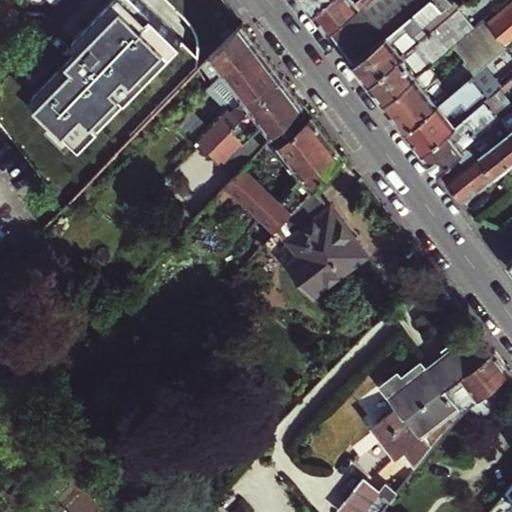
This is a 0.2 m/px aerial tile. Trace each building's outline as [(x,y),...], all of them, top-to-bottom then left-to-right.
[(80,47),(33,97),(79,142),(169,48),(118,0),(115,0),(75,42),(80,47)] [(308,0),(316,10),(327,0),(308,0)] [(332,30),(366,0),(327,0),(316,10),(332,30)] [(366,0),(332,30),(356,61),(428,0),(366,0)] [(428,0),(356,61),(371,81),(452,13),(445,4),(450,0),(428,0)] [(387,102),(432,64),(457,42),(476,27),(467,16),(478,7),(471,0),(467,0),(452,13),(371,81),(387,102)] [(508,43),(511,39),(511,2),(490,22),(508,43)] [(486,53),(490,58),(508,43),(490,22),(486,18),(476,27),(457,42),(470,57),(474,63),(486,53)] [(212,82),(226,68),(256,38),(243,22),(199,67),(212,82)] [(226,68),(212,82),(228,103),(198,129),(200,131),(197,134),(199,137),(203,134),(212,145),(253,105),(284,74),(256,38),(226,68)] [(407,128),(469,76),(490,58),(486,53),(474,63),(470,57),(445,79),(432,64),(387,102),(407,128)] [(253,105),(267,123),(297,90),(284,74),(253,105)] [(511,75),(501,85),(505,90),(511,84),(511,75)] [(407,128),(424,150),(486,97),(487,97),(469,76),(407,128)] [(511,96),(505,90),(501,85),(487,97),(486,97),(496,109),(511,96)] [(267,123),(275,133),(305,102),(297,90),(267,123)] [(486,97),(424,150),(440,171),(473,144),(483,135),(479,131),(500,113),(496,109),(486,97)] [(337,143),(305,102),(275,133),(265,144),(270,149),(279,139),(293,157),(287,165),(298,176),(306,167),(309,170),(337,143)] [(511,110),(503,119),(511,130),(511,110)] [(480,153),(498,174),(511,162),(511,130),(503,119),(483,135),(473,144),(480,153)] [(300,204),(317,185),(346,154),(337,143),(309,170),(306,167),(298,176),(285,189),(300,204)] [(447,180),(464,202),(498,174),(480,153),(447,180)] [(300,204),(285,189),(252,157),(234,175),(278,218),(273,223),(278,227),(280,225),(290,214),(300,204)] [(301,252),(288,263),(312,295),(349,267),(355,267),(364,260),(364,257),(369,253),(365,249),(366,242),(360,235),(355,235),(317,185),(300,204),(290,214),(280,225),(301,252)] [(285,265),(288,263),(301,252),(280,225),(278,227),(271,235),(266,240),(285,265)] [(425,434),(458,407),(444,389),(495,349),(477,325),(432,365),(427,366),(423,362),(404,377),(399,371),(384,383),(401,405),(377,424),(409,463),(416,460),(430,443),(425,434)] [(459,406),(465,412),(473,405),(497,383),(511,369),(495,349),(444,389),(458,407),(459,406)] [(497,383),(473,405),(478,411),(487,411),(502,396),(503,389),(497,383)] [(343,511),(381,511),(412,474),(400,465),(380,490),(365,479),(340,509),(343,511)] [(59,503),(51,511),(102,511),(62,477),(48,493),(59,503)] [(253,511),(241,498),(225,511),(253,511)]
